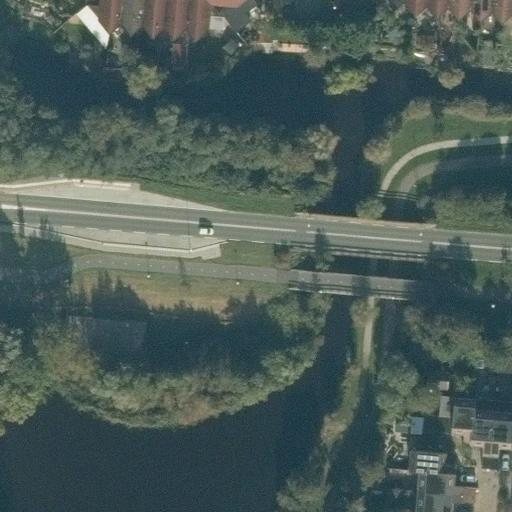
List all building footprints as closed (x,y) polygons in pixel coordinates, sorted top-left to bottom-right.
[(122,21),(123,0),(93,0),(93,5),(101,6),(99,19),(110,31),(122,21)] [(123,0),(122,21),(131,33),(143,23),(145,0),(123,0)] [(145,0),(143,23),(153,35),(165,25),(166,0),(145,0)] [(166,0),(165,25),(175,37),(186,27),(188,0),(166,0)] [(211,2),(209,0),(188,0),(186,27),(196,38),(208,28),(209,15),(211,2)] [(427,4),(427,0),(389,0),(390,3),(395,10),(405,2),(416,14),(427,4)] [(427,0),(427,4),(437,16),(449,6),(449,0),(427,0)] [(449,0),(449,6),(459,17),(470,8),(470,0),(449,0)] [(470,0),(470,8),(480,19),(492,9),(492,0),(470,0)] [(511,0),(492,0),(492,9),(502,21),(511,12),(511,0)] [(217,16),(218,2),(211,2),(209,15),(217,16)] [(225,17),(226,3),(218,2),(217,16),(225,17)] [(225,17),(217,16),(209,15),(208,28),(224,29),(225,17)] [(231,52),(237,44),(231,40),(226,48),(231,52)] [(174,47),(173,66),(185,67),(186,47),(174,47)] [(199,311),(200,303),(179,301),(178,309),(199,311)] [(448,389),(449,373),(429,371),(427,387),(448,389)] [(455,397),(441,396),(439,415),(424,414),(423,429),(439,431),(464,434),(463,444),(471,445),(476,398),(455,397)] [(476,398),(471,445),(483,446),(481,468),(489,468),(494,410),(495,400),(476,398)] [(494,410),(489,468),(497,469),(499,447),(511,448),(511,437),(511,401),(495,400),(494,410)] [(439,431),(423,429),(421,450),(411,449),(409,470),(419,471),(419,470),(455,474),(456,466),(446,465),(447,452),(437,452),(439,431)] [(454,485),(455,474),(419,470),(419,471),(418,490),(475,495),(476,487),(454,485)] [(475,503),(475,495),(418,490),(416,510),(434,511),(451,511),(453,502),(475,503)]
